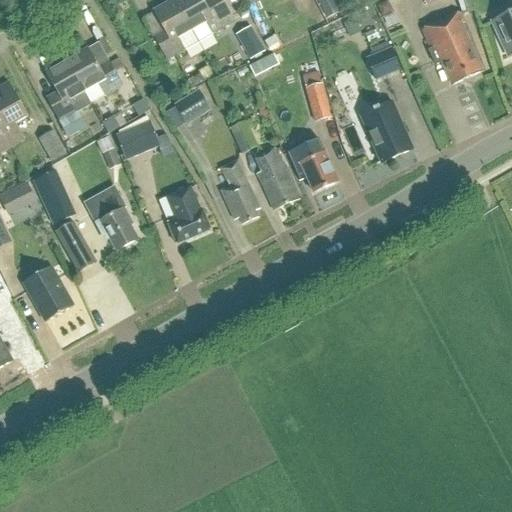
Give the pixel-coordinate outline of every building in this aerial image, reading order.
[(175,0),(174,1),(198,44),(235,23),(222,0),(207,0),(203,2),(201,0),(175,0)] [(327,20),(340,13),(333,0),(321,0),(318,2),(327,20)] [(463,0),(450,0),(455,14),(467,11),(463,0)] [(167,62),(198,44),(174,1),(153,13),(164,33),(154,40),(167,62)] [(388,2),(377,7),(381,18),(392,13),(388,2)] [(314,6),(272,27),(281,45),(323,23),(314,6)] [(483,72),(463,25),(466,23),(462,13),(424,29),(432,49),(429,50),(436,65),(442,62),(452,85),(483,72)] [(511,15),(494,24),(510,57),(511,56),(511,15)] [(355,19),(343,24),(349,37),(361,32),(355,19)] [(237,36),(251,60),(264,53),(251,29),(237,36)] [(88,50),(66,62),(85,94),(98,87),(104,97),(123,87),(115,73),(110,65),(99,70),(88,50)] [(368,61),(375,81),(400,71),(393,52),(368,61)] [(119,59),(110,65),(115,73),(124,68),(119,59)] [(66,62),(45,74),(57,95),(46,101),(59,123),(69,117),(77,113),(78,114),(91,106),(85,94),(66,62)] [(259,63),(249,68),(253,77),(263,72),(259,63)] [(303,77),(306,89),(321,85),(318,73),(303,77)] [(0,103),(0,126),(12,148),(24,142),(19,132),(15,134),(12,128),(28,119),(9,84),(0,89),(0,96),(3,102),(0,103)] [(168,84),(155,91),(160,99),(173,92),(168,84)] [(306,89),(316,123),(330,119),(321,85),(306,89)] [(186,125),(210,110),(200,92),(175,106),(186,125)] [(143,100),(132,106),(138,118),(149,112),(143,100)] [(392,105),(361,119),(381,164),(412,150),(392,105)] [(69,117),(59,123),(68,139),(78,133),(69,117)] [(113,117),(102,123),(108,135),(119,129),(113,117)] [(116,137),(123,154),(157,140),(150,123),(116,137)] [(242,155),(256,149),(244,123),(231,130),(242,155)] [(12,148),(0,126),(0,154),(0,155),(12,148)] [(39,140),(52,164),(65,157),(52,133),(39,140)] [(108,140),(97,144),(102,155),(103,154),(104,154),(112,151),(108,140)] [(306,179),(313,195),(338,184),(320,144),(295,154),(293,149),(287,152),(299,182),(306,179)] [(110,170),(120,167),(114,150),(112,151),(104,154),(110,170)] [(272,214),(296,203),(300,201),(277,151),(273,153),(257,160),(263,174),(256,177),(272,214)] [(221,170),(229,189),(220,193),(234,223),(239,221),(242,227),(258,220),(255,214),(260,212),(246,181),(237,162),(221,170)] [(26,183),(9,192),(19,212),(37,203),(26,183)] [(200,213),(190,189),(166,199),(175,220),(166,223),(177,247),(211,233),(202,212),(200,213)] [(137,241),(130,227),(132,226),(124,210),(125,210),(114,190),(85,206),(105,242),(109,240),(117,253),(137,241)] [(56,234),(65,250),(80,275),(98,264),(83,239),(73,223),(56,234)] [(9,252),(0,255),(0,289),(21,281),(9,252)] [(82,290),(94,282),(88,272),(75,281),(82,290)] [(57,280),(29,296),(50,334),(79,319),(57,280)] [(0,370),(12,363),(0,342),(0,370)]
